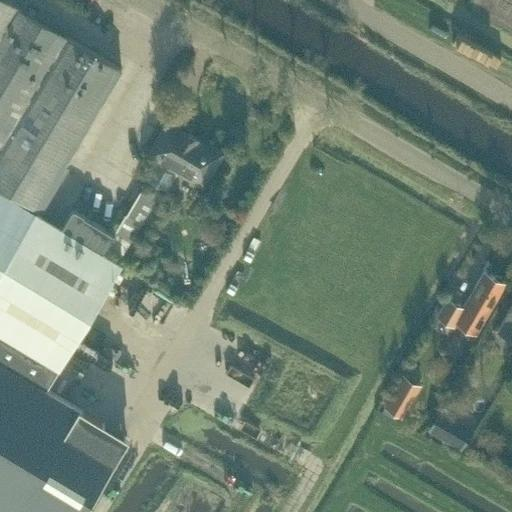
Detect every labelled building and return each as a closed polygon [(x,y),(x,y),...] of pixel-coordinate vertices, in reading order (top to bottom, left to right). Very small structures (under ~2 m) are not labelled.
[(36,209),(122,67),(9,0),(0,0),(0,330),(59,366),(122,261),(104,251),(105,248),(121,257),(160,192),(145,182),(127,212),(126,211),(114,232),(85,215),(86,213),(74,206),(74,207),(72,207),(62,225),(36,209)] [(204,184),(223,151),(171,119),(150,152),(157,156),(144,176),(167,190),(179,170),(204,184)] [(457,321),(476,332),(505,282),(485,270),(463,305),(447,296),(437,315),(455,325),(457,321)] [(471,291),(479,277),(470,271),(462,286),(471,291)] [(511,303),(499,326),(511,333),(511,303)] [(59,366),(0,330),(0,511),(83,511),(128,436),(49,383),(59,366)] [(406,416),(422,383),(402,372),(385,405),(406,416)] [(441,408),(429,429),(463,449),(476,428),(441,408)]
